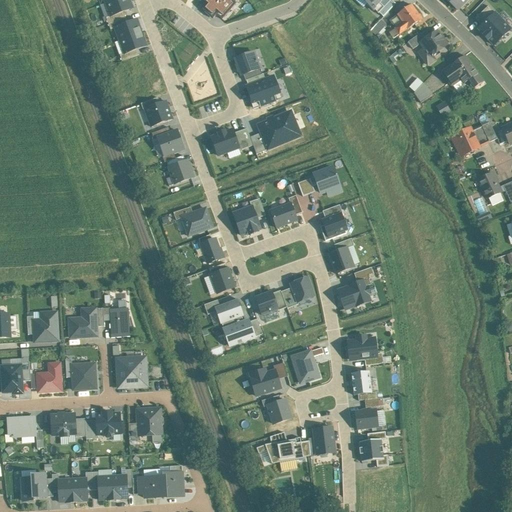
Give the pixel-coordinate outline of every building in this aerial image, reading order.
[(133,9),(129,0),(116,0),(105,4),(110,17),(123,13),(133,9)] [(207,0),(206,2),(207,4),(205,6),(202,10),(213,19),(216,16),(222,20),(236,4),(231,0),(207,0)] [(365,0),(385,18),(398,3),(394,0),(389,0),(385,6),(383,4),(385,0),(365,0)] [(448,0),(458,9),(467,0),(448,0)] [(419,16),(411,5),(397,15),(402,23),(394,29),(399,35),(407,29),(407,30),(422,19),(419,15),(419,16)] [(476,18),(481,24),(495,12),(489,6),(476,18)] [(481,24),(478,28),(495,45),(511,29),(495,12),(481,24)] [(125,18),(123,13),(110,17),(106,18),(108,24),(125,18)] [(125,18),(108,24),(111,30),(115,29),(127,24),(125,18)] [(142,33),(136,20),(127,24),(115,29),(120,42),(142,33)] [(381,21),(371,31),(376,36),(386,26),(381,21)] [(425,40),(420,44),(421,44),(424,49),(419,54),(427,66),(434,60),(432,57),(433,57),(432,56),(447,46),(437,32),(425,40)] [(146,47),(142,33),(120,42),(125,55),(137,50),(146,47)] [(421,34),(407,43),(412,50),(421,44),(420,44),(425,40),(421,34)] [(137,50),(125,55),(120,56),(122,62),(139,55),(137,50)] [(254,53),(235,59),(237,65),(236,65),(239,73),(240,72),(241,76),(243,76),(260,69),(254,53)] [(465,57),(450,67),(451,67),(442,73),(452,87),(453,86),(458,94),(466,88),(463,85),(469,81),(475,89),(483,83),(475,71),(465,57)] [(262,75),(260,69),(243,76),(245,81),(246,81),(262,75)] [(265,80),(263,75),(262,75),(246,81),(248,87),(265,80)] [(246,87),(254,109),(281,99),(273,77),(265,80),(248,87),(246,87)] [(424,83),(414,94),(421,104),(432,96),(424,83)] [(158,98),(140,104),(143,111),(145,110),(160,104),(158,98)] [(160,104),(145,110),(151,128),(172,120),(165,102),(160,104)] [(436,107),(441,116),(449,111),(444,102),(436,107)] [(291,113),(259,126),(261,134),(268,150),(300,136),(291,113)] [(497,140),(489,123),(481,127),(489,143),(497,140)] [(511,124),(502,129),(509,145),(511,143),(511,124)] [(481,127),(471,132),(479,148),(489,143),(481,127)] [(154,140),(157,139),(171,134),(168,128),(151,134),(154,140)] [(247,129),(234,134),(239,148),(240,151),(253,146),(250,138),(247,129)] [(470,129),(449,139),(449,140),(454,137),(459,148),(458,152),(460,155),(463,156),(468,154),(471,155),(473,154),(475,151),(479,149),(479,148),(471,132),(470,129)] [(219,135),(211,138),(218,156),(239,148),(234,134),(232,131),(225,133),(224,132),(218,134),(219,135)] [(177,132),(171,134),(157,139),(164,157),(174,153),(184,150),(177,132)] [(268,150),(261,134),(250,138),(253,146),(256,155),(268,150)] [(174,153),(164,157),(163,157),(165,163),(166,162),(176,159),(174,153)] [(169,168),(185,162),(183,156),(176,159),(166,162),(169,168)] [(185,162),(169,168),(175,185),(193,178),(191,172),(192,172),(190,165),(189,165),(187,161),(185,162)] [(317,178),(300,185),(305,197),(321,191),(323,196),(329,194),(331,198),(346,192),(337,166),(315,174),(317,178)] [(492,174),(478,180),(481,187),(480,189),(482,192),(484,193),(487,199),(488,199),(491,205),(493,206),(501,202),(502,200),(499,194),(500,193),(492,174)] [(511,202),(511,187),(510,183),(503,187),(510,203),(511,202)] [(293,203),(273,210),(280,229),(301,221),(298,214),(305,211),(299,195),(291,198),(293,203)] [(255,206),(235,213),(244,234),(252,231),(254,236),(263,232),(261,227),(264,226),(261,218),(268,215),(262,199),(253,202),(255,206)] [(343,205),(324,211),(327,220),(324,221),(325,226),(323,227),(328,240),(352,231),(343,205)] [(193,207),(175,213),(177,219),(183,218),(189,236),(216,228),(210,207),(195,212),(193,207)] [(212,235),(201,239),(209,264),(228,258),(221,237),(214,240),(212,235)] [(338,251),(331,254),(338,274),(358,267),(351,247),(355,245),(353,239),(336,245),(338,251)] [(229,263),(211,269),(221,294),(238,288),(229,263)] [(359,283),(338,290),(345,311),(374,301),(367,280),(377,277),(373,267),(356,273),(359,283)] [(293,288),(284,292),(289,308),(318,297),(312,278),(292,285),(293,288)] [(276,291),(258,297),(265,316),(289,308),(284,292),(277,294),(276,291)] [(247,316),(241,299),(221,306),(219,300),(206,304),(209,314),(218,311),(222,324),(226,323),(227,327),(224,328),(230,347),(265,336),(260,320),(254,322),(253,318),(246,321),(245,317),(247,316)] [(82,319),(69,320),(70,338),(97,337),(97,327),(96,309),(82,310),(82,319)] [(96,309),(97,327),(104,327),(103,309),(96,309)] [(128,309),(109,310),(111,338),(130,337),(129,328),(133,328),(131,318),(129,318),(128,309)] [(34,335),(35,343),(58,342),(57,313),(45,313),(45,320),(34,321),(34,335)] [(9,314),(0,314),(0,338),(10,338),(10,337),(9,331),(17,330),(17,317),(9,317),(9,315),(9,314)] [(349,340),(350,360),(367,359),(367,365),(386,364),(386,355),(381,355),(379,337),(370,338),(370,335),(358,336),(359,339),(349,340)] [(324,347),(294,355),(302,384),(323,378),(317,356),(326,353),(324,347)] [(145,358),(117,360),(119,388),(147,387),(145,358)] [(286,363),(250,374),(258,397),(293,386),(286,363)] [(60,364),(49,365),(50,374),(37,375),(38,392),(38,393),(61,391),(60,364)] [(95,364),(72,366),(73,391),(96,389),(95,364)] [(2,368),(4,393),(13,392),(13,394),(22,394),(21,367),(2,368)] [(375,392),(374,372),(355,373),(357,395),(361,395),(361,400),(379,398),(378,392),(375,392)] [(282,395),(263,401),(264,406),(270,405),(276,424),(296,418),(291,398),(283,400),(282,395)] [(351,410),(353,430),(383,427),(381,406),(387,406),(386,398),(368,399),(369,408),(351,410)] [(160,410),(138,411),(138,424),(139,437),(140,437),(161,435),(161,427),(162,427),(164,425),(164,419),(162,417),(160,417),(160,410)] [(98,412),(98,433),(124,433),(124,412),(98,412)] [(74,415),(49,416),(50,439),(75,437),(74,415)] [(35,418),(7,420),(8,436),(12,435),(12,438),(36,437),(35,418)] [(139,437),(138,424),(128,425),(129,442),(140,442),(140,437),(139,437)] [(311,438),(312,441),(314,456),(340,453),(336,426),(316,428),(317,437),(311,438)] [(388,432),(371,434),(371,440),(363,441),(365,462),(379,460),(380,464),(392,463),(388,432)] [(270,450),(275,463),(314,456),(312,441),(305,442),(304,437),(289,440),(287,433),(273,437),(274,443),(267,444),(259,447),(261,453),(270,450)] [(166,498),(183,497),(182,473),(164,475),(164,478),(165,478),(166,498)] [(36,478),(22,479),(23,502),(34,501),(34,499),(46,498),(46,496),(46,492),(45,484),(45,475),(36,475),(36,478)] [(120,499),(127,499),(126,476),(112,477),(114,501),(120,500),(120,499)] [(107,501),(114,501),(112,477),(98,478),(99,500),(107,500),(107,501)] [(145,499),(166,498),(165,478),(164,478),(138,479),(139,495),(144,495),(145,499)] [(72,480),(74,503),(82,502),(88,501),(86,479),(72,480)] [(74,503),(72,480),(58,481),(60,503),(66,502),(66,504),(74,503)]
